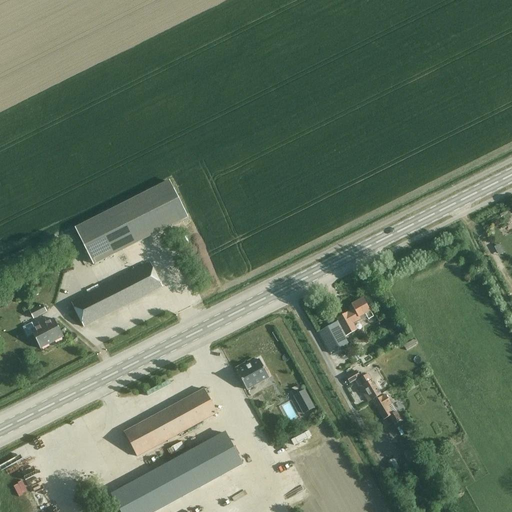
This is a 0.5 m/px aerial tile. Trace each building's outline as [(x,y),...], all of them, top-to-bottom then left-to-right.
[(169,184),(77,231),(96,267),(187,221),(169,184)] [(150,263),(70,303),(83,327),(162,287),(150,263)] [(341,328),(345,336),(356,331),(353,323),(360,320),(358,317),(365,314),(368,319),(372,317),(363,298),(351,304),(354,309),(347,313),(347,312),(336,318),(341,328)] [(29,305),(31,309),(42,305),(40,300),(29,305)] [(42,306),(28,312),(32,319),(45,312),(42,306)] [(54,319),(31,331),(40,349),(63,337),(54,319)] [(347,343),(336,323),(318,332),(330,353),(347,343)] [(366,332),(360,335),(365,344),(371,341),(366,332)] [(413,339),(403,345),(406,350),(416,345),(413,339)] [(269,378),(259,360),(237,372),(246,390),(269,378)] [(349,384),(354,381),(368,402),(380,394),(372,381),(369,382),(366,376),(361,379),(356,371),(345,378),(349,384)] [(217,413),(204,389),(124,433),(137,457),(217,413)] [(304,390),(293,396),(303,414),(314,408),(304,390)] [(382,396),(373,402),(384,420),(389,417),(393,423),(400,419),(385,395),(382,397),(382,396)] [(408,422),(397,429),(400,434),(411,428),(408,422)] [(223,434),(112,495),(121,511),(155,511),(241,465),(223,434)] [(26,460),(40,486),(46,483),(33,457),(26,460)] [(200,488),(202,494),(212,490),(210,484),(200,488)] [(216,511),(230,503),(228,499),(214,508),(216,511)]
